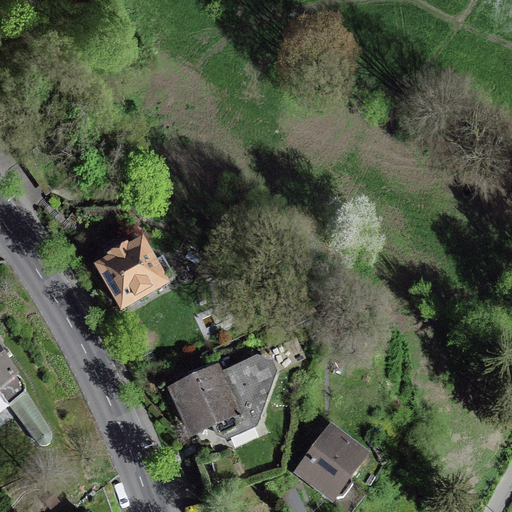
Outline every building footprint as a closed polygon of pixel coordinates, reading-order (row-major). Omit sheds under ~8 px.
[(32,122),(8,138),(23,160),(27,157),(47,143),(32,122)] [(54,138),(47,143),(27,157),(51,193),(74,177),(61,159),(66,155),(54,138)] [(100,270),(123,310),(164,286),(164,287),(175,280),(163,259),(152,265),(141,246),(132,251),(126,240),(104,253),(110,264),(100,270)] [(294,317),(287,319),(289,325),(297,322),(294,317)] [(0,396),(8,408),(9,407),(34,440),(36,442),(37,443),(38,444),(39,445),(41,446),(44,446),(45,446),(47,446),(48,445),(49,444),(50,443),(50,442),(51,440),(51,439),(51,437),(50,435),(25,395),(25,392),(24,389),(24,387),(22,384),(21,382),(18,380),(16,379),(13,378),(0,359),(0,396)] [(215,380),(214,377),(197,386),(191,389),(188,383),(182,380),(172,385),(168,392),(183,423),(191,419),(196,429),(201,432),(207,429),(208,423),(213,420),(220,434),(227,437),(243,429),(245,422),(251,425),(257,423),(273,374),(269,366),(257,360),(248,364),(243,379),(227,374),(215,380)] [(302,459),(310,465),(304,474),(331,494),(332,494),(337,497),(343,498),(352,485),(351,478),(346,475),(359,457),(331,437),(319,453),(311,447),(302,459)] [(200,461),(210,495),(241,485),(230,451),(200,461)] [(241,485),(210,495),(215,511),(221,511),(247,504),(241,485)] [(303,511),(293,491),(280,497),(286,511),(303,511)]
